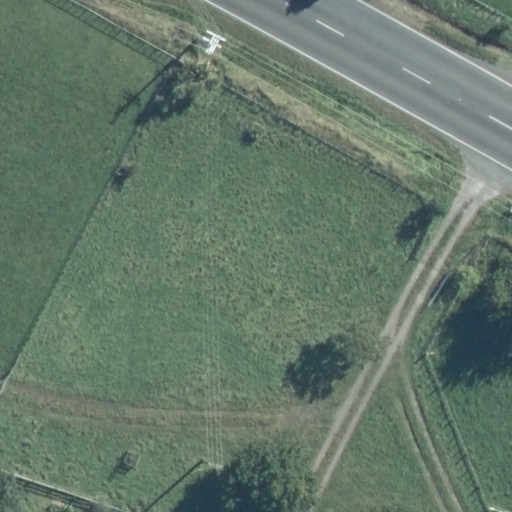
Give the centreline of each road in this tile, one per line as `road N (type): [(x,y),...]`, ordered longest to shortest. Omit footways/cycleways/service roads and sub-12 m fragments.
road 1 (track): [(0,387),(212,423),(359,404)]
road 2 (secondary): [(511,131),(274,0)]
